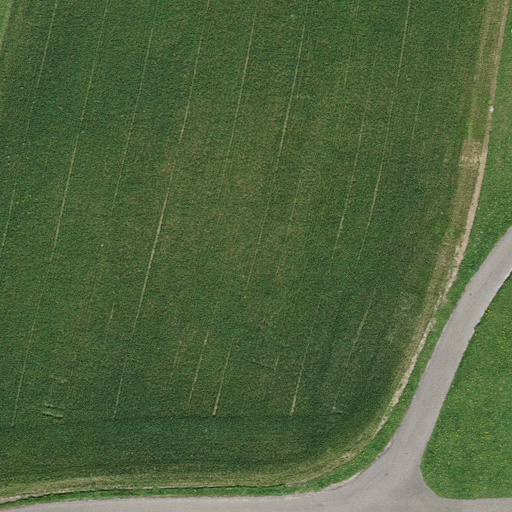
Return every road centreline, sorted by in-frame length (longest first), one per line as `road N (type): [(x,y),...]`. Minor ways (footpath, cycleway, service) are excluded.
road 1 (unclassified): [(511,245),(469,309),(388,511)]
road 2 (unclassified): [(253,511),(132,511)]
